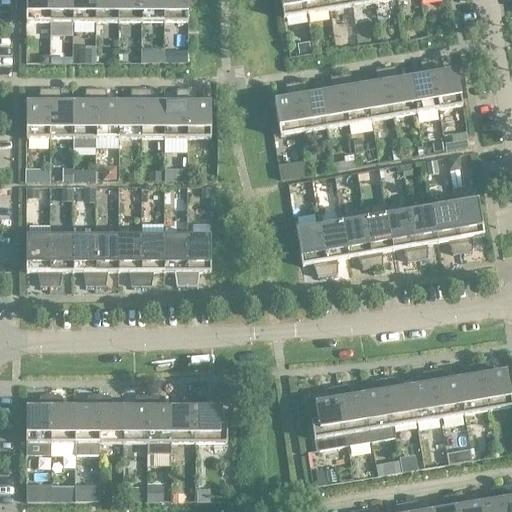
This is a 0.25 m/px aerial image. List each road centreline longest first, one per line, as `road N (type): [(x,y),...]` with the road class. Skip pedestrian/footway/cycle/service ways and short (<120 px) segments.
road 1 (residential): [(511,302),(271,330),(0,338)]
road 2 (residential): [(511,151),(487,0)]
